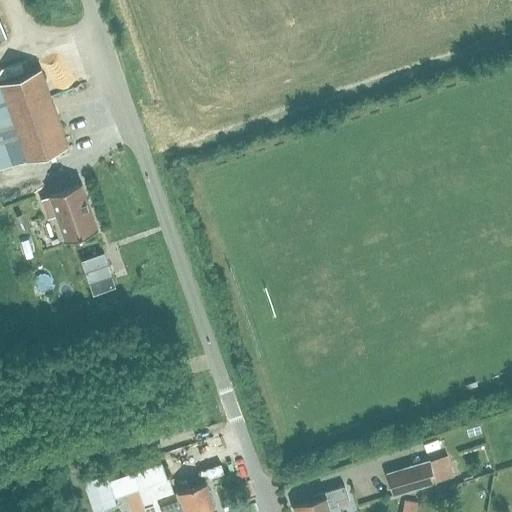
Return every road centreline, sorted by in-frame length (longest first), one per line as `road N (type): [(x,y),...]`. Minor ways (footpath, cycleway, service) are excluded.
road 1 (unclassified): [(260,487),(89,0)]
road 2 (track): [(0,424),(215,361)]
